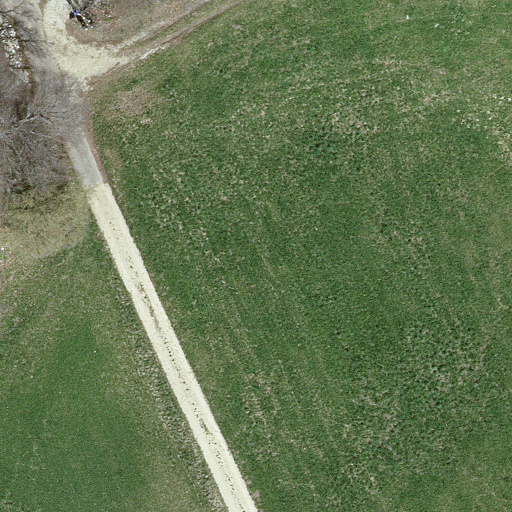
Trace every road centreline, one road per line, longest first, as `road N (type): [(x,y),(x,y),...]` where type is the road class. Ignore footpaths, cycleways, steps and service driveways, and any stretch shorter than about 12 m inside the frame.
road 1 (track): [(244,511),(78,145),(61,66),(23,0)]
road 2 (track): [(61,66),(242,0)]
